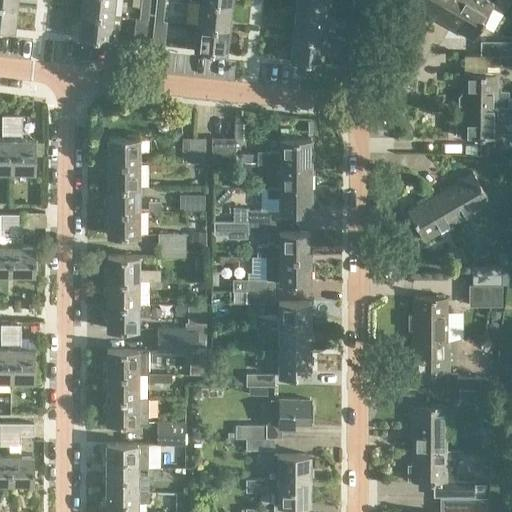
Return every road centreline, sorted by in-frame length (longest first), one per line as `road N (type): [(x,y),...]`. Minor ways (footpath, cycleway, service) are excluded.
road 1 (residential): [(351,511),(349,129),(341,116),(307,100),(66,75)]
road 2 (residential): [(68,511),(66,75)]
